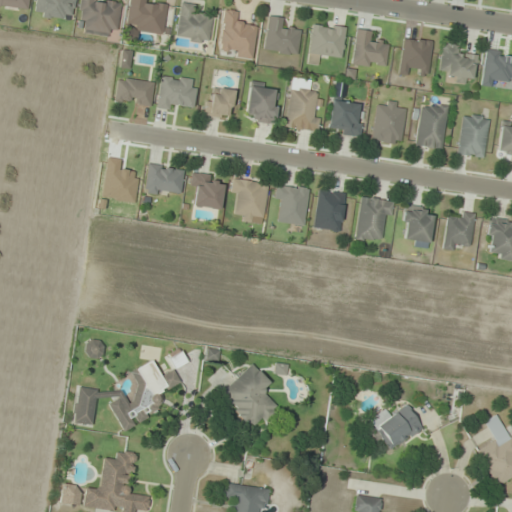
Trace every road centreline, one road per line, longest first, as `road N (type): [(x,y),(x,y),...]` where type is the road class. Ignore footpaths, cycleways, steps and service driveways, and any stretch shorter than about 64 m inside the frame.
road 1 (residential): [(125,132),(511,192)]
road 2 (residential): [(352,0),(511,24)]
